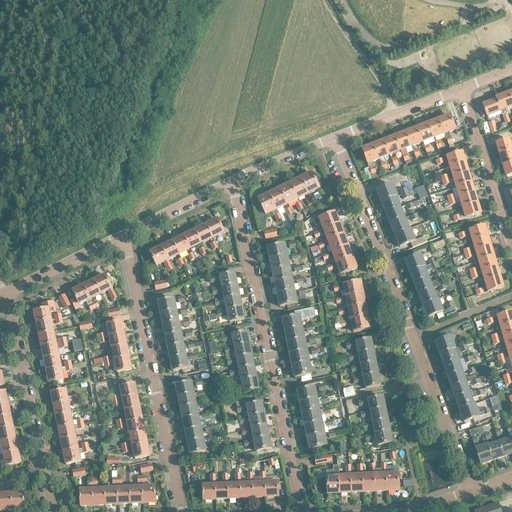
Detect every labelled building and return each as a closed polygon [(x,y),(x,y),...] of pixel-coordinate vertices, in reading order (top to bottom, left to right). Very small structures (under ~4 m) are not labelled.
[(511,102),(509,93),(496,98),(496,100),(498,105),(501,111),(502,115),(507,114),(507,113),(506,110),(511,107),(511,102)] [(501,111),(498,105),(496,100),(483,106),(487,117),(501,111)] [(450,116),(439,120),(445,134),(447,139),(451,137),(449,132),(456,130),(450,116)] [(428,124),(434,138),(445,134),(439,120),(428,124)] [(417,129),(423,143),(434,138),(428,124),(417,129)] [(406,133),(412,147),(423,143),(417,129),(406,133)] [(406,133),(395,137),(401,151),(402,155),(407,154),(405,149),(412,147),(406,133)] [(384,141),(390,155),(401,151),(395,137),(384,141)] [(509,139),(496,143),(500,155),(511,150),(511,140),(510,141),(509,139)] [(373,146),(379,160),(390,155),(384,141),(373,146)] [(373,146),(362,150),(368,164),(369,168),(374,166),(373,162),(379,160),(373,146)] [(511,163),(511,150),(500,155),(503,166),(511,163)] [(449,162),(443,164),(445,170),(450,168),(466,163),(463,153),(451,156),(447,158),(449,162)] [(431,166),(430,161),(419,165),(421,170),(431,166)] [(454,179),(469,174),(466,163),(450,168),(454,179)] [(511,163),(503,166),(507,177),(511,175),(511,163)] [(312,173),(301,179),(309,194),(320,189),(312,173)] [(456,188),(472,184),(469,174),(454,179),(456,188)] [(291,184),(298,199),(309,194),(301,179),(291,184)] [(280,189),(287,205),(298,199),(291,184),(280,189)] [(459,198),(475,193),(472,184),(456,188),(459,198)] [(377,191),(382,204),(397,197),(392,185),(377,191)] [(269,195),(277,210),(287,205),(280,189),(269,195)] [(478,204),(475,193),(459,198),(455,200),(456,204),(461,203),(463,208),(478,204)] [(266,215),(277,210),(269,195),(258,200),(266,215)] [(399,202),(397,197),(382,204),(387,214),(400,209),(398,203),(399,202)] [(464,214),(459,215),(461,220),(466,218),(481,214),(478,204),(463,208),(464,214)] [(400,209),(387,214),(391,225),(405,219),(400,209)] [(324,230),(340,224),(336,213),(314,221),(315,226),(322,224),(324,230)] [(405,219),(391,225),(395,235),(409,230),(405,219)] [(218,220),(207,226),(213,238),(224,233),(218,220)] [(305,223),(300,227),(305,239),(310,237),(315,235),(311,224),(306,226),(305,223)] [(340,224),(324,230),(328,241),(344,235),(340,224)] [(207,226),(195,231),(202,244),(213,238),(207,226)] [(470,231),(473,241),(488,237),(485,227),(470,231)] [(410,229),(409,230),(395,235),(400,248),(411,243),(413,248),(428,243),(425,237),(415,242),(410,229)] [(276,230),(264,233),(266,239),(277,237),(276,230)] [(195,231),(184,237),(190,250),(202,244),(195,231)] [(454,231),(444,234),(446,239),(456,236),(454,231)] [(328,241),(325,243),(327,247),(330,246),(332,253),(349,246),(344,235),(328,241)] [(184,237),(173,242),(179,255),(190,250),(184,237)] [(488,237),(473,241),(476,252),(491,247),(488,237)] [(447,247),(457,246),(456,238),(446,240),(447,247)] [(443,241),(433,245),(435,250),(445,246),(443,241)] [(168,261),(179,255),(173,242),(161,248),(168,261)] [(270,261),(287,257),(285,245),(268,249),(270,261)] [(332,253),(329,254),(331,258),(334,257),(337,264),(353,258),(349,246),(332,253)] [(443,247),(434,251),(435,256),(445,252),(443,247)] [(491,247),(476,252),(479,262),(494,257),(491,247)] [(161,248),(150,253),(157,266),(164,263),(167,269),(168,272),(173,270),(171,267),(168,261),(161,248)] [(314,260),(314,263),(314,264),(319,263),(325,260),(331,258),(329,254),(323,256),(324,256),(314,260)] [(405,261),(410,274),(424,268),(425,268),(420,255),(405,261)] [(290,269),(287,257),(270,261),(273,272),(290,269)] [(481,267),(476,269),(477,273),(482,272),(497,267),(494,257),(479,262),(481,267)] [(357,269),(353,258),(337,264),(341,275),(357,269)] [(424,268),(410,274),(415,284),(428,279),(426,273),(432,270),(430,266),(425,268),(424,268)] [(497,267),(482,272),(485,282),(501,277),(497,267)] [(292,280),(290,269),(273,272),(275,284),(292,280)] [(220,277),(217,277),(218,282),(221,281),(223,288),(237,285),(234,274),(220,277)] [(106,275),(95,281),(101,294),(108,291),(113,300),(117,298),(106,275)] [(504,287),(501,277),(485,282),(488,292),(504,287)] [(419,295),(433,289),(428,279),(415,284),(419,295)] [(295,292),(292,280),(275,284),(277,295),(295,292)] [(84,286),(90,300),(101,294),(95,281),(84,286)] [(166,281),(158,283),(155,284),(156,290),(167,288),(166,281)] [(344,285),(346,297),(363,294),(361,282),(344,285)] [(223,288),(225,300),(239,297),(237,285),(223,288)] [(76,298),(71,300),(76,310),(81,308),(79,305),(86,301),(88,306),(91,311),(95,309),(92,303),(90,300),(84,286),(73,292),(76,298)] [(423,306),(437,300),(433,289),(419,295),(423,306)] [(295,292),(277,295),(280,307),(297,304),(295,292)] [(363,294),(346,297),(349,309),(366,305),(363,294)] [(59,299),(64,309),(70,306),(65,295),(59,299)] [(225,300),(227,311),(242,308),(239,297),(225,300)] [(161,314),(176,311),(174,299),(159,303),(161,314)] [(438,300),(437,300),(423,306),(428,318),(443,312),(438,300)] [(34,312),(37,324),(51,321),(50,313),(56,312),(54,302),(42,305),(43,310),(34,312)] [(366,305),(349,309),(351,321),(368,317),(366,305)] [(242,308),(227,311),(230,323),(244,320),(242,308)] [(283,320),(285,332),(302,328),(301,321),(316,318),(314,308),(294,312),(295,317),(283,320)] [(119,310),(108,312),(109,319),(121,316),(119,310)] [(179,322),(176,311),(161,314),(163,326),(179,322)] [(216,321),(216,311),(202,311),(202,326),(224,326),(224,321),(216,321)] [(511,312),(498,317),(501,327),(511,323),(511,312)] [(368,317),(351,321),(354,333),(371,329),(368,317)] [(37,324),(39,336),(54,333),(51,321),(37,324)] [(92,321),(80,324),(81,332),(94,329),(92,321)] [(109,333),(105,334),(106,338),(110,337),(124,334),(122,322),(107,325),(109,333)] [(181,334),(179,322),(163,326),(166,337),(181,334)] [(504,338),(511,335),(511,323),(501,327),(504,338)] [(302,328),(285,332),(288,343),(305,340),(302,328)] [(92,331),(81,334),(82,340),(94,337),(92,331)] [(455,345),(465,341),(460,331),(451,336),(455,345)] [(39,336),(42,348),(56,345),(54,333),(39,336)] [(233,336),(229,336),(230,341),(234,340),(235,347),(249,344),(247,333),(233,336)] [(110,337),(106,338),(107,343),(111,342),(112,349),(127,346),(124,334),(110,337)] [(183,346),(181,334),(166,337),(168,349),(183,346)] [(436,343),(440,356),(454,351),(456,350),(451,338),(436,343)] [(290,355),(307,352),(305,340),(288,343),(290,355)] [(357,343),(359,354),(373,351),(371,340),(357,343)] [(56,345),(42,348),(44,360),(59,357),(57,349),(62,348),(61,344),(56,345)] [(235,347),(231,348),(232,353),(236,352),(237,359),(252,356),(249,344),(235,347)] [(127,346),(112,349),(115,361),(129,358),(127,346)] [(186,357),(183,346),(168,349),(171,360),(186,357)] [(361,366),(376,363),(373,351),(359,354),(361,366)] [(444,367),(458,362),(454,351),(440,356),(444,367)] [(292,367),(309,363),(307,352),(290,355),(292,367)] [(186,357),(171,360),(173,372),(188,369),(187,362),(191,361),(190,356),(186,357)] [(237,359),(240,370),(254,367),(252,356),(237,359)] [(59,357),(44,360),(47,372),(61,369),(66,368),(65,363),(60,364),(59,357)] [(132,370),(129,358),(115,361),(117,373),(132,370)] [(448,377),(462,372),(458,362),(444,367),(448,377)] [(312,375),(309,363),(292,367),(295,379),(312,375)] [(364,377),(378,374),(376,363),(361,366),(364,377)] [(240,370),(242,382),(256,379),(254,367),(240,370)] [(61,369),(47,372),(49,384),(64,381),(61,369)] [(452,388),(466,383),(462,372),(448,377),(452,388)] [(380,386),(378,374),(364,377),(366,389),(380,386)] [(242,382),(239,383),(240,387),(243,386),(245,393),(259,390),(256,379),(242,382)] [(178,397),(194,394),(191,383),(176,386),(178,397)] [(456,399),(470,394),(466,383),(452,388),(456,399)] [(120,388),(123,400),(137,397),(135,385),(120,388)] [(297,391),(300,403),(317,400),(315,388),(297,391)] [(66,390),(51,393),(54,405),(68,402),(72,401),(71,397),(67,398),(66,390)] [(0,405),(8,404),(6,392),(0,393),(0,405)] [(470,394),(456,399),(460,410),(474,405),(471,399),(477,396),(476,392),(470,394)] [(181,409),(196,406),(194,394),(178,397),(181,409)] [(123,400),(125,412),(140,409),(137,397),(123,400)] [(368,400),(371,412),(385,409),(383,397),(368,400)] [(257,399),(236,403),(237,408),(244,407),(245,411),(248,411),(250,418),(264,415),(261,403),(258,404),(257,399)] [(302,415),(319,411),(317,400),(300,403),(302,415)] [(68,402),(54,405),(56,417),(71,414),(69,407),(73,406),(72,401),(68,402)] [(0,418),(11,416),(8,404),(0,405),(0,418)] [(475,405),(474,405),(460,410),(464,423),(479,417),(475,405)] [(198,417),(196,406),(181,409),(183,420),(198,417)] [(140,409),(125,412),(128,424),(142,421),(140,409)] [(385,409),(371,412),(373,423),(387,420),(385,409)] [(322,423),(319,411),(302,415),(305,427),(322,423)] [(71,414),(56,417),(59,429),(73,426),(77,425),(76,421),(72,421),(71,414)] [(247,423),(246,423),(248,430),(249,430),(252,429),(266,426),(264,415),(250,418),(246,419),(247,423)] [(0,430),(13,428),(11,416),(0,418),(0,430)] [(201,429),(198,417),(183,420),(186,432),(201,429)] [(387,420),(373,423),(376,435),(390,432),(387,420)] [(128,424),(124,424),(124,425),(125,429),(129,428),(130,436),(145,433),(142,421),(128,424)] [(324,435),(322,423),(305,427),(307,438),(324,435)] [(73,426),(59,429),(61,441),(76,438),(74,431),(78,430),(77,425),(73,426)] [(252,429),(254,441),(269,438),(266,426),(252,429)] [(478,435),(479,437),(485,435),(482,427),(470,432),(471,437),(478,435)] [(16,440),(13,428),(0,430),(0,437),(1,443),(16,440)] [(203,440),(201,429),(186,432),(188,443),(203,440)] [(392,443),(390,432),(376,435),(378,446),(392,443)] [(145,433),(130,436),(133,448),(147,444),(145,433)] [(324,435),(307,438),(310,450),(327,447),(324,435)] [(502,436),(498,437),(500,443),(504,457),(511,454),(511,443),(510,439),(504,442),(502,436)] [(493,461),(489,447),(488,446),(481,448),(479,443),(477,437),(472,439),(481,465),(493,461)] [(78,450),(76,438),(61,441),(64,453),(78,450)] [(269,438),(254,441),(257,452),(271,449),(269,438)] [(18,452),(16,440),(1,443),(4,455),(18,452)] [(203,440),(188,443),(190,455),(206,452),(203,440)] [(504,457),(500,443),(489,447),(493,461),(504,457)] [(150,456),(147,444),(133,448),(135,460),(150,456)] [(78,450),(64,453),(66,465),(81,462),(79,455),(83,454),(82,449),(78,450)] [(18,452),(4,455),(6,467),(21,464),(18,452)] [(328,463),(326,456),(315,459),(316,465),(328,463)] [(204,463),(193,466),(194,473),(206,470),(204,463)] [(153,471),(152,465),(140,467),(142,474),(153,471)] [(84,469),(73,471),(74,478),(86,476),(84,469)] [(12,480),(24,477),(22,471),(11,473),(12,480)] [(335,471),(327,472),(327,478),(328,495),(341,494),(340,477),(339,473),(335,474),(335,471)] [(346,477),(340,477),(341,494),(352,494),(351,477),(351,473),(346,473),(346,477)] [(387,475),(388,492),(399,491),(399,474),(387,475)] [(375,475),(363,476),(364,493),(376,493),(375,475)] [(387,475),(375,475),(376,493),(388,492),(387,475)] [(363,476),(351,477),(352,494),(364,493),(363,476)] [(147,477),(142,477),(142,484),(143,504),(156,504),(155,487),(148,488),(148,483),(147,483),(147,477)] [(261,478),(253,478),(253,480),(253,484),(254,499),(266,498),(266,484),(265,479),(261,479),(261,478)] [(247,484),(240,485),(241,499),(254,499),(253,484),(253,480),(248,480),(246,480),(247,484)] [(278,483),(266,484),(266,498),(279,497),(278,483)] [(229,500),(228,485),(215,486),(216,500),(229,500)] [(241,499),(240,485),(228,485),(229,500),(241,499)] [(203,501),(216,500),(215,486),(203,487),(203,501)] [(118,489),(118,505),(131,505),(130,488),(118,489)] [(137,488),(130,488),(131,505),(143,504),(143,488),(137,488)] [(105,490),(106,506),(118,505),(118,489),(105,490)] [(81,507),(93,507),(92,490),(80,491),(81,507)] [(92,490),(93,507),(106,506),(105,490),(92,490)] [(12,494),(0,494),(0,511),(12,511),(12,494)] [(12,494),(12,511),(25,510),(24,494),(12,494)]
